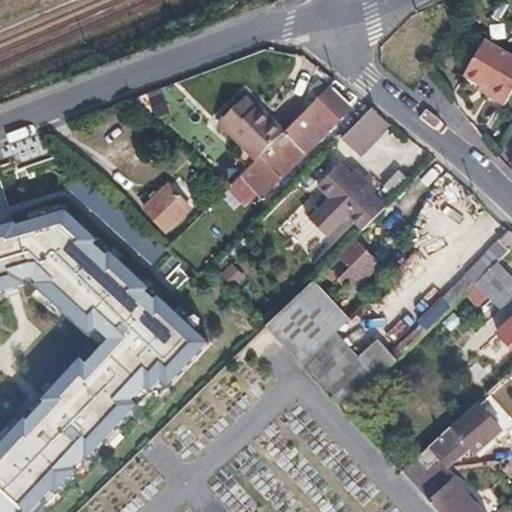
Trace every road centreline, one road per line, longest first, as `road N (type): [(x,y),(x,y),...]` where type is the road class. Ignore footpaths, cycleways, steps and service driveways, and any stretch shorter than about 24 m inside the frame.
road 1 (residential): [(0,127),(241,35),(334,15)]
road 2 (residential): [(334,15),(368,77),(511,200)]
